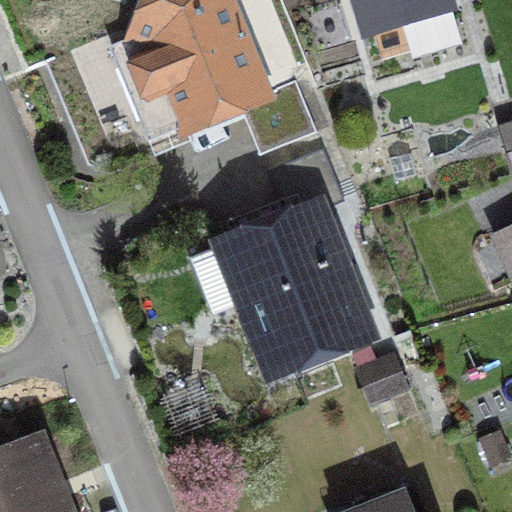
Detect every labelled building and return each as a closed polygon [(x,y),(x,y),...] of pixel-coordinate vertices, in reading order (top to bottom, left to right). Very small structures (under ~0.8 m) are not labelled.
[(221,0),(129,0),(119,19),(136,59),(109,69),(127,115),(157,108),(169,144),(266,106),(221,0)] [(445,0),(339,0),(352,45),(450,19),(445,0)] [(297,99),(243,121),(263,170),(318,147),(297,99)] [(511,167),(511,119),(495,125),(511,167)] [(318,147),(263,170),(284,219),(339,196),(318,147)] [(321,214),(214,258),(262,378),(367,341),(321,214)] [(511,231),(499,238),(511,265),(511,231)] [(397,355),(363,366),(373,398),(407,388),(397,355)] [(63,511),(36,440),(0,453),(0,511),(63,511)] [(411,511),(403,491),(353,511),(411,511)]
